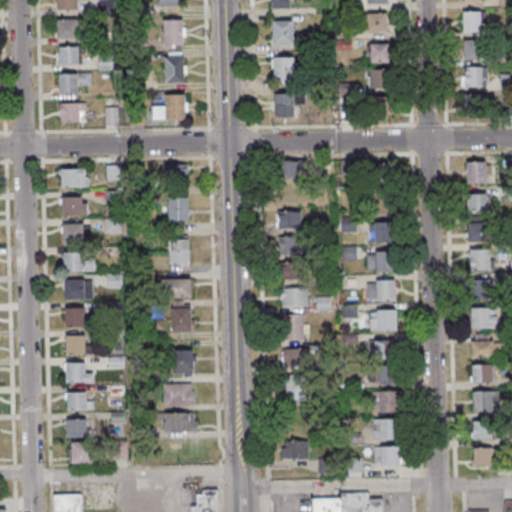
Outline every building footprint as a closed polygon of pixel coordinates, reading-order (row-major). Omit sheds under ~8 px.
[(57,0),(57,8),(78,8),(78,0),(57,0)] [(99,0),(99,14),(115,13),(114,0),(99,0)] [(269,0),(270,8),(290,8),(290,0),(269,0)] [(482,11),(463,11),(463,32),(482,32),(482,11)] [(387,13),(367,13),(367,32),(387,32),(387,13)] [(57,19),(57,38),(79,37),(79,31),(86,31),(85,18),(57,19)] [(164,45),(184,45),(184,20),(164,20),(164,45)] [(293,20),(272,20),(272,45),(293,45),(293,20)] [(482,60),(482,41),(462,41),(462,60),(482,60)] [(389,63),(389,43),(366,43),(366,62),(389,63)] [(60,47),(60,64),(80,63),(80,54),(86,54),(86,46),(60,47)] [(99,55),(99,70),(114,69),(114,55),(99,55)] [(165,81),(165,56),(183,56),(184,81),(165,81)] [(295,58),(272,58),(272,83),(295,83),(295,58)] [(462,88),(483,88),(483,67),(462,67),(462,88)] [(390,69),(367,69),(367,88),(390,88),(390,69)] [(59,73),(59,93),(78,92),(78,85),(91,85),(90,72),(59,73)] [(511,75),(500,75),(500,89),(511,89),(511,75)] [(152,105),(152,119),(185,118),(185,93),(165,94),(165,105),(152,105)] [(300,95),(273,95),(273,116),(300,116),(300,95)] [(491,96),(465,96),(465,110),(491,110),(491,96)] [(60,103),(60,116),(62,116),(62,121),(85,121),(85,103),(60,103)] [(105,107),(105,124),(119,124),(119,106),(105,107)] [(487,161),(466,161),(466,183),(487,183),(487,161)] [(279,162),(279,179),(301,180),(301,162),(279,162)] [(360,163),(347,163),(347,181),(360,181),(360,163)] [(395,163),(373,167),(377,187),(398,184),(395,163)] [(188,164),(164,164),(164,182),(188,182),(188,164)] [(107,166),(107,180),(119,180),(119,166),(107,166)] [(61,168),(61,187),(87,187),(87,168),(61,168)] [(280,186),(280,203),(301,203),(301,186),(280,186)] [(492,211),(492,193),(468,193),(468,211),(492,211)] [(62,197),(62,215),(87,215),(87,197),(62,197)] [(189,221),(189,197),(169,197),(169,221),(189,221)] [(301,211),(278,211),(278,229),(301,229),(301,211)] [(105,233),(121,233),(121,218),(105,218),(105,233)] [(315,221),(315,229),(327,228),(327,219),(315,221)] [(468,241),(487,241),(487,220),(468,220),(468,241)] [(368,223),(368,245),(391,245),(391,223),(368,223)] [(63,244),(82,244),(82,224),(63,224),(63,244)] [(279,237),(279,253),(301,253),(301,237),(279,237)] [(170,238),(170,264),(189,264),(189,238),(170,238)] [(491,270),(491,249),(468,249),(468,270),(491,270)] [(63,253),(63,272),(95,272),(95,260),(84,260),(84,253),(63,253)] [(366,272),(395,272),(395,253),(366,253),(366,272)] [(280,263),(280,279),(305,279),(305,263),(280,263)] [(191,279),(170,279),(170,297),(191,297),(191,279)] [(65,298),(93,299),(93,280),(65,280),(65,298)] [(470,280),(470,298),(492,298),(492,280),(470,280)] [(395,301),(395,281),(366,281),(366,301),(395,301)] [(307,287),(284,287),(284,306),(307,306),(307,287)] [(331,310),(331,297),(316,297),(316,310),(331,310)] [(172,331),(191,331),(191,306),(172,306),(172,331)] [(65,327),(85,327),(85,307),(65,307),(65,327)] [(496,328),(496,307),(471,307),(471,328),(496,328)] [(370,309),(370,330),(397,330),(397,309),(370,309)] [(284,314),(284,340),(306,340),(306,314),(284,314)] [(66,354),(86,354),(86,335),(66,335),(66,354)] [(471,357),(498,357),(498,347),(492,347),(492,335),(471,335),(471,357)] [(397,357),(397,340),(372,340),(372,357),(397,357)] [(192,374),(192,349),(173,349),(173,374),(192,374)] [(306,367),(306,350),(283,350),(283,367),(306,367)] [(66,382),(94,382),(94,373),(85,373),(85,362),(66,362),(66,382)] [(493,364),(471,364),(471,381),(493,381),(493,364)] [(399,384),(399,367),(368,367),(368,384),(399,384)] [(301,394),(296,380),(285,385),(290,398),(301,394)] [(194,405),(194,383),(169,383),(169,405),(194,405)] [(498,411),(498,390),(473,390),(473,411),(498,411)] [(67,392),(67,409),(92,409),(92,400),(87,400),(87,392),(67,392)] [(379,412),(399,412),(399,393),(379,393),(379,412)] [(196,413),(161,413),(161,431),(196,431),(196,413)] [(310,414),(285,414),(285,432),(310,432),(310,414)] [(87,419),(67,419),(67,437),(87,437),(87,419)] [(373,440),(399,440),(399,420),(373,420),(373,440)] [(492,440),(492,422),(472,422),(472,440),(492,440)] [(308,442),(281,442),(281,460),(308,460),(308,442)] [(70,464),(94,464),(94,443),(70,443),(70,464)] [(127,458),(127,444),(112,444),(112,458),(127,458)] [(374,467),(400,467),(400,448),(374,448),(374,467)] [(493,449),(473,449),(473,467),(493,467),(493,449)] [(319,474),(333,473),(331,459),(318,461),(319,474)] [(348,460),(348,472),(360,472),(360,460),(348,460)] [(218,511),(218,490),(197,490),(197,505),(191,505),(191,511),(218,511)] [(82,511),(82,495),(54,495),(54,511),(82,511)] [(383,511),(384,499),(370,499),(370,495),(313,495),(313,511),(383,511)] [(164,511),(165,511),(155,511),(154,499),(136,499),(136,511),(164,511)] [(511,511),(511,501),(506,501),(505,511),(488,511),(489,511),(467,511),(466,511),(511,511)]
